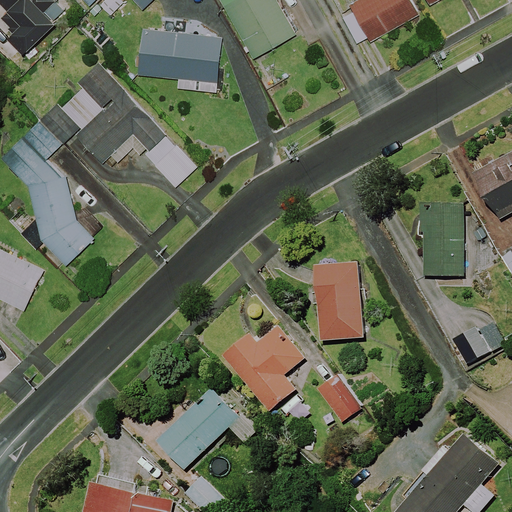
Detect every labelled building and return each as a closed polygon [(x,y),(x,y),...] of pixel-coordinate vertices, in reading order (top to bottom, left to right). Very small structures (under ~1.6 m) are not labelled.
[(123,4),(118,0),(105,0),(100,7),(111,17),(123,4)] [(221,0),(253,59),(295,36),(275,0),(221,0)] [(418,16),(409,0),(360,0),(350,6),(352,9),(339,17),(357,49),(418,16)] [(224,37),(144,29),(143,46),(135,45),(134,59),(142,60),(140,75),(179,79),(178,89),(218,93),(224,37)] [(41,122),(64,144),(76,133),(104,163),(130,138),(176,187),(199,166),(101,62),(80,82),(85,87),(61,109),(58,106),(41,122)] [(64,144),(41,122),(3,159),(29,186),(42,238),(67,265),(94,240),(76,217),(73,187),(47,160),(64,144)] [(511,217),(511,154),(474,176),(501,224),(511,217)] [(422,207),(422,221),(416,221),(416,238),(421,238),(421,239),(427,239),(426,277),(463,278),(465,208),(422,207)] [(44,270),(0,248),(0,297),(25,310),(44,270)] [(511,254),(502,260),(511,278),(511,254)] [(367,340),(364,264),(320,265),(322,342),(367,340)] [(308,358),(283,327),(259,346),(248,333),(223,354),(270,413),(296,391),(284,377),(308,358)] [(490,354),(477,330),(455,342),(469,366),(490,354)] [(361,411),(340,378),(320,390),(341,424),(361,411)] [(259,433),(218,388),(159,442),(186,471),(233,428),(247,444),(259,433)] [(452,447),(450,445),(426,472),(433,478),(402,511),(461,511),(466,507),(471,511),(483,511),(497,497),(484,486),(501,466),(464,434),(452,447)] [(190,511),(176,502),(161,499),(164,488),(99,474),(91,511),(190,511)] [(213,511),(226,501),(201,474),(183,490),(202,511),(213,511)]
